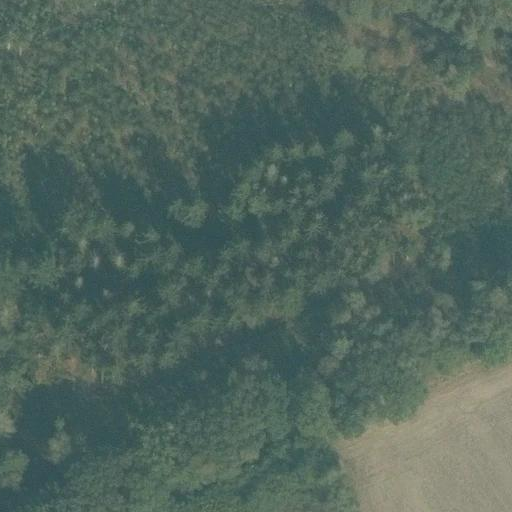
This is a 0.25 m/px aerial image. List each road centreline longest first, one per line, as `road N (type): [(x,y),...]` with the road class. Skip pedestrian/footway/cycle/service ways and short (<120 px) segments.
road 1 (track): [(2,511),(511,303)]
road 2 (track): [(372,0),(511,65)]
